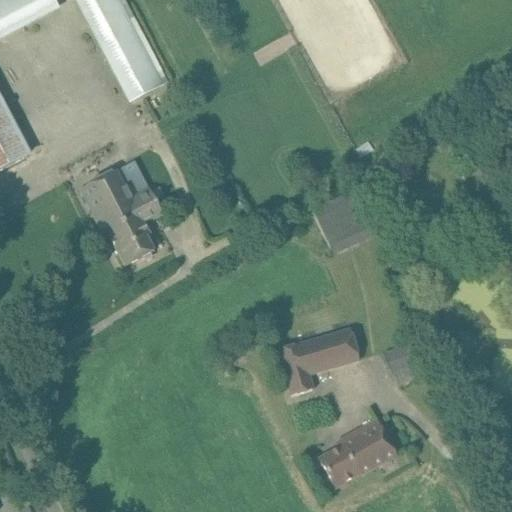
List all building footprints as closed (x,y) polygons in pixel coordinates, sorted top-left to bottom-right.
[(0,0),(0,36),(55,8),(51,0),(0,0)] [(114,0),(78,0),(132,103),(161,88),(114,0)] [(0,108),(0,172),(27,159),(0,108)] [(129,201),(145,192),(131,165),(116,173),(98,183),(80,192),(104,237),(107,235),(138,219),(129,201)] [(377,184),(361,190),(366,203),(382,197),(377,184)] [(148,190),(145,192),(129,201),(138,219),(107,235),(125,269),(153,253),(146,239),(149,237),(144,227),(163,217),(148,190)] [(326,260),(361,245),(341,199),(307,213),(326,260)] [(358,361),(349,330),(278,351),(291,396),(312,390),(308,376),(358,361)] [(445,336),(444,347),(455,348),(456,337),(445,336)] [(419,341),(384,357),(398,388),(433,372),(419,341)] [(377,424),(336,446),(339,451),(318,462),(334,491),(396,457),(377,424)]
